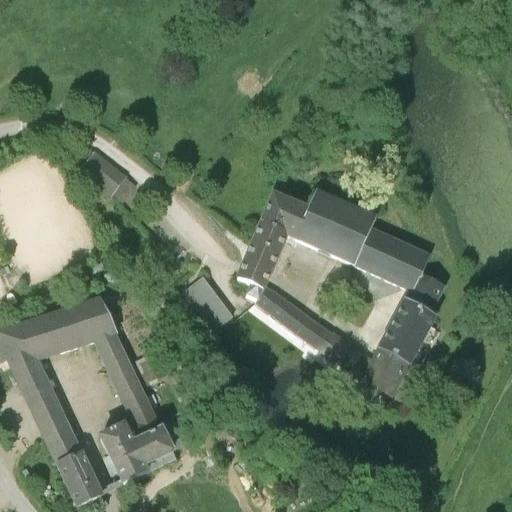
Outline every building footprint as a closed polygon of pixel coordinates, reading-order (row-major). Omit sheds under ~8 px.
[(83,170),(94,156),(77,148),(71,155),(83,170)] [(94,155),(94,156),(83,170),(80,173),(81,173),(111,197),(112,196),(125,181),(125,180),(94,155)] [(134,188),(125,181),(112,196),(121,204),(134,188)] [(315,196),(308,213),(296,243),(354,269),(370,233),(375,222),(315,196)] [(308,213),(272,198),(267,211),(236,283),(250,288),(246,298),(257,302),(264,290),(286,239),(296,243),(308,213)] [(429,260),(370,233),(354,269),(411,295),(421,281),(429,260)] [(442,291),(421,281),(411,295),(405,306),(427,319),(442,291)] [(231,321),(201,282),(176,301),(204,340),(231,321)] [(331,339),(264,290),(257,302),(255,304),(363,383),(363,382),(373,363),(334,335),(331,339)] [(58,466),(81,455),(38,362),(97,344),(133,424),(124,429),(131,447),(162,432),(159,428),(141,391),(129,367),(116,338),(98,304),(22,328),(0,334),(0,343),(13,370),(35,418),(58,466)] [(433,322),(427,319),(405,306),(380,351),(408,367),(433,322)] [(391,398),(408,367),(380,351),(373,363),(363,382),(391,398)] [(152,355),(129,367),(141,391),(164,378),(152,355)] [(159,428),(162,432),(171,453),(202,436),(190,413),(159,428)] [(131,447),(124,429),(101,440),(122,485),(123,488),(147,477),(143,468),(172,455),(171,453),(162,432),(131,447)] [(100,496),(81,455),(58,466),(78,510),(102,499),(100,496)] [(172,455),(143,468),(147,477),(176,464),(172,455)]
